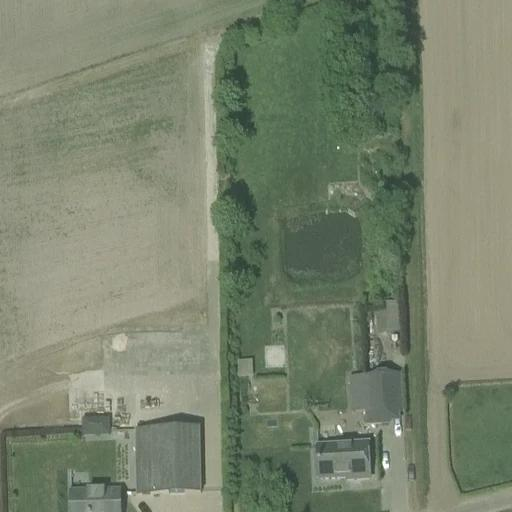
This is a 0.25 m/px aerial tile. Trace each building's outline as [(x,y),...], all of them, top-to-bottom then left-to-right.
[(207,67),(181,68),(183,276),(209,275),(207,67)] [(385,315),(376,316),(377,335),(399,334),(398,306),(385,307),(385,315)] [(260,367),(245,367),(245,385),(260,386),(260,367)] [(401,415),(400,395),(399,379),(363,381),(365,407),(366,427),(388,426),(388,416),(401,415)] [(200,476),(199,460),(198,431),(166,432),(166,416),(134,417),(136,478),(136,498),(200,496),(200,476)] [(113,418),(112,432),(124,434),(126,418),(122,418),(113,418)] [(318,483),(346,481),(346,483),(369,482),(367,447),(316,450),(318,483)] [(120,511),(120,509),(120,494),(70,495),(70,509),(69,511),(120,511)]
